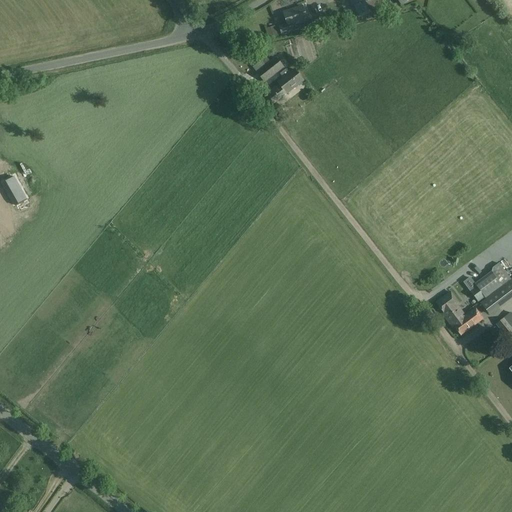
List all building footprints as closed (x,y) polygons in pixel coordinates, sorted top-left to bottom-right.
[(308,20),(303,6),(284,13),(288,23),(279,26),(282,34),(302,28),(300,23),(308,20)] [(265,83),(284,68),(276,57),(256,72),(265,83)] [(278,82),(287,94),(304,80),(295,69),(290,73),(287,69),(281,74),(284,78),(278,82)] [(287,94),(279,84),(265,96),(272,105),(287,94)] [(16,206),(27,200),(14,177),(3,183),(16,206)] [(479,302),(509,280),(500,268),(470,290),(479,302)] [(511,295),(511,284),(510,282),(480,304),(487,314),(511,295)] [(475,308),(463,317),(455,306),(459,303),(451,292),(437,303),(444,313),(444,315),(447,319),(449,319),(453,324),(453,325),(461,335),(483,319),(475,308)] [(511,333),(511,327),(504,317),(496,324),(506,337),(511,333)]
